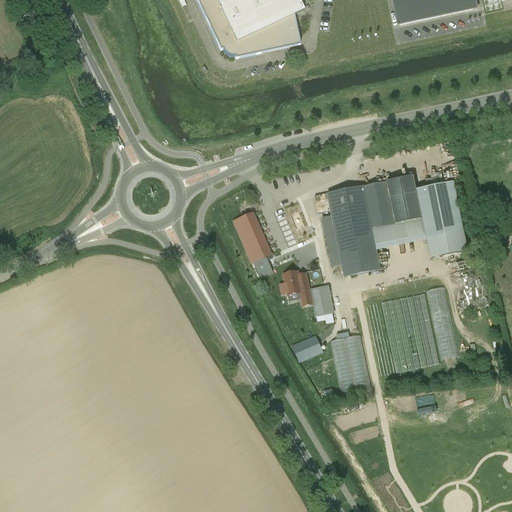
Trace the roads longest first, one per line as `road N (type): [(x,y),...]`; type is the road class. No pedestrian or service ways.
road 1 (unclassified): [(511,96),(242,161)]
road 2 (secondary): [(336,511),(217,316)]
